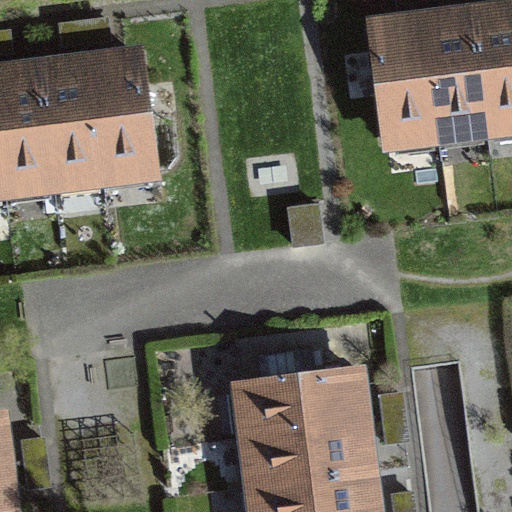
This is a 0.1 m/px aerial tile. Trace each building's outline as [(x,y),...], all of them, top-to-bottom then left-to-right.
[(511,9),(472,15),(487,131),(511,127),(511,9)] [(472,15),(423,21),(438,137),(487,131),(472,15)] [(423,21),(371,28),(386,144),(438,137),(423,21)] [(139,55),(90,61),(104,178),(154,171),(139,55)] [(90,61),(40,68),(55,184),(104,178),(90,61)] [(40,68),(0,72),(0,140),(6,190),(55,184),(40,68)] [(243,388),(249,436),(363,422),(357,374),(243,388)] [(369,470),(363,422),(249,436),(255,484),(369,470)] [(0,511),(12,511),(7,468),(0,468),(0,511)] [(374,511),(369,470),(255,484),(258,511),(374,511)]
